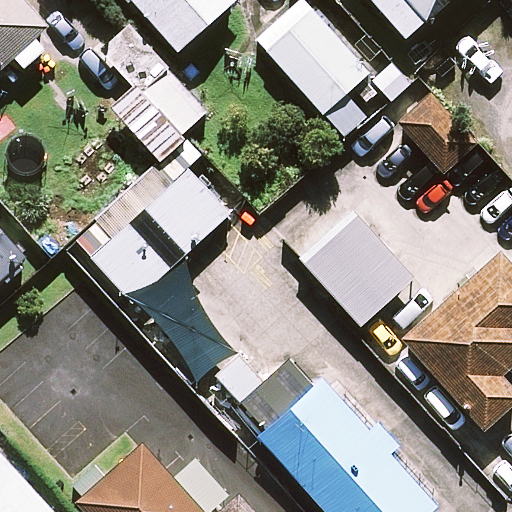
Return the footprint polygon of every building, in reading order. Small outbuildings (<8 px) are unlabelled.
[(49,27),(25,0),(0,0),(0,74),(18,59),(27,69),(47,52),(36,39),(49,27)] [(133,0),(180,53),(239,0),(133,0)] [(304,0),(260,41),(349,140),(413,82),(394,62),(376,78),(305,0),(304,0)] [(454,0),(374,0),(409,40),(454,0)] [(111,112),(158,164),(79,244),(127,292),(154,285),(232,216),(190,169),(206,155),(187,133),(210,112),(130,23),(109,43),(115,50),(106,59),(135,91),(111,112)] [(478,145),(430,92),(398,122),(446,175),(478,145)] [(413,281),(357,218),(306,263),(363,326),(413,281)] [(0,283),(14,270),(28,258),(0,227),(0,283)] [(511,264),(502,253),(406,341),(488,431),(511,408),(511,387),(503,378),(511,369),(511,264)] [(317,389),(292,362),(269,383),(244,356),(222,376),(271,430),(262,439),(329,511),(433,511),(442,504),(327,379),(317,389)] [(231,511),(204,511),(148,447),(83,505),(90,511),(243,511),(238,506),(231,511)] [(54,511),(0,450),(0,511),(54,511)]
